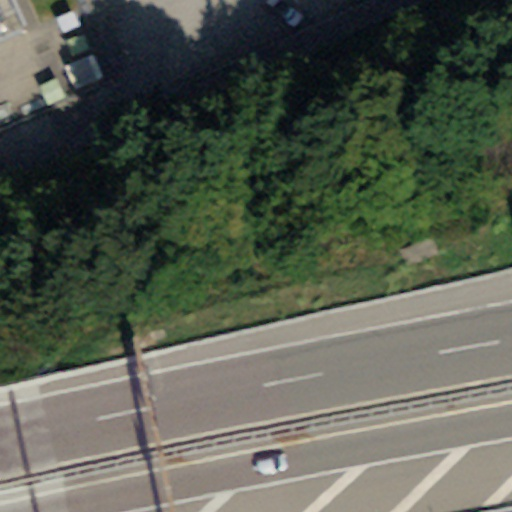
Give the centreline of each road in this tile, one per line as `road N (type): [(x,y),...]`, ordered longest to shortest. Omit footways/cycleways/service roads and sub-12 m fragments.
road 1 (motorway): [(511,340),(0,442)]
road 2 (motorway): [(33,511),(511,419)]
